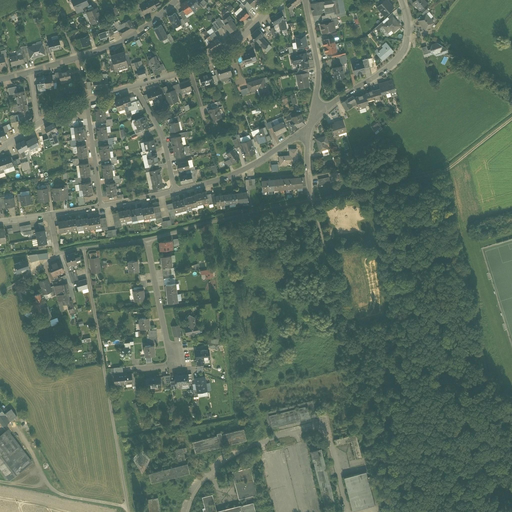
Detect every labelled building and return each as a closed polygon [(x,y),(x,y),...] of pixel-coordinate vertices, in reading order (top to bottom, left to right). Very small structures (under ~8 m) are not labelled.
[(89,5),(86,0),(72,0),(71,0),(74,6),(76,10),(75,10),(82,8),(89,5)] [(141,9),(144,14),(150,11),(150,12),(157,8),(154,2),(152,0),(151,0),(140,6),(141,9)] [(187,0),(186,2),(192,10),(193,11),(200,5),(197,2),(198,2),(198,1),(197,0),(187,0)] [(323,9),(324,9),(324,8),(332,6),(333,7),(335,14),(336,14),(344,12),(342,0),(331,0),(324,1),(319,2),(321,12),(323,12),(323,10),(323,9)] [(383,15),(383,16),(393,7),(387,0),(384,0),(380,3),(376,7),(381,12),(382,11),(385,14),(383,15)] [(415,0),(412,3),(419,11),(427,4),(423,0),(415,0)] [(248,1),(244,5),(247,9),(249,11),(253,7),(248,1)] [(186,14),(192,10),(186,2),(180,5),(183,10),(186,14)] [(311,4),(313,15),(321,13),(321,12),(319,2),(311,4)] [(337,17),(336,14),(335,14),(333,7),(332,6),(324,8),(324,9),(325,15),(321,16),(322,21),(330,19),(337,17)] [(234,13),(237,16),(243,10),(241,7),(234,13)] [(89,18),(91,23),(101,19),(97,8),(94,9),(88,11),(87,12),(87,13),(89,18)] [(179,13),(182,19),(183,20),(187,18),(185,15),(186,14),(183,10),(179,13)] [(243,10),(237,16),(242,22),(249,15),(244,11),(243,10)] [(269,17),(274,25),(278,23),(284,19),(280,11),(269,17)] [(168,17),(174,28),(175,28),(180,25),(181,24),(179,20),(175,13),(168,17)] [(418,21),(425,29),(433,23),(430,19),(426,14),(423,16),(418,21)] [(225,25),(230,32),(236,27),(231,21),(232,20),(229,16),(223,20),(226,24),(225,25)] [(382,26),(386,31),(390,28),(393,32),(400,26),(392,17),(390,19),(384,24),(382,26)] [(281,29),(282,33),(287,32),(284,19),(278,23),(279,26),(281,25),(281,29)] [(118,32),(121,37),(134,29),(130,20),(126,22),(125,22),(124,23),(126,27),(118,31),(118,32)] [(212,23),(214,25),(217,30),(221,27),(218,22),(216,20),(212,23)] [(335,29),(334,26),(333,21),(331,22),(322,24),(320,25),(322,33),(325,33),(328,32),(327,31),(335,29)] [(374,28),(377,31),(380,28),(382,26),(384,24),(382,22),(374,28)] [(120,26),(116,28),(118,31),(126,27),(124,23),(120,26)] [(154,29),(160,41),(162,40),(167,38),(168,37),(167,35),(161,25),(154,29)] [(110,28),(113,34),(118,32),(118,31),(116,28),(115,26),(111,28),(110,28)] [(382,26),(380,28),(387,37),(389,35),(386,31),(382,26)] [(256,40),(264,48),(268,44),(261,37),(264,35),(258,29),(251,35),(256,40)] [(209,36),(210,38),(217,48),(223,45),(218,38),(217,38),(214,32),(209,36)] [(296,42),(297,48),(302,47),(307,46),(305,35),(295,37),(296,42)] [(80,39),(83,46),(90,44),(88,36),(80,39)] [(210,38),(208,40),(210,43),(208,44),(212,51),(217,48),(210,38)] [(324,45),(325,47),(335,45),(334,40),(333,38),(329,39),(323,40),(324,42),(323,43),(324,45)] [(50,51),(61,48),(61,47),(59,41),(59,39),(52,41),(52,40),(48,41),(49,45),(50,51)] [(376,54),(382,61),(393,51),(385,42),(382,45),(384,47),(383,48),(376,54)] [(431,52),(433,54),(440,52),(443,54),(448,52),(447,49),(437,43),(434,44),(435,45),(431,46),(430,49),(431,52)] [(29,52),(30,58),(45,55),(42,45),(33,47),(32,46),(28,47),(27,47),(29,52)] [(336,51),(335,45),(325,47),(325,48),(324,49),(325,51),(326,51),(326,53),(336,51)] [(241,54),(244,63),(256,59),(253,50),(241,54)] [(124,52),(117,54),(121,68),(128,66),(128,65),(126,59),(124,54),(124,52)] [(302,62),(303,67),(308,66),(306,53),(297,55),(291,56),(293,64),(300,63),(302,62)] [(10,57),(12,66),(24,63),(23,58),(22,54),(17,55),(10,57)] [(115,70),(121,68),(117,54),(111,56),(111,57),(112,60),(113,63),(114,69),(115,70)] [(152,65),(154,73),(161,71),(159,65),(158,62),(157,59),(156,60),(155,56),(153,57),(150,60),(151,65),(152,65)] [(362,62),(364,69),(370,67),(368,59),(362,60),(362,62)] [(352,66),(354,74),(365,72),(364,69),(362,62),(358,63),(356,64),(356,65),(352,66)] [(217,69),(220,79),(228,76),(231,75),(228,64),(216,67),(217,69)] [(333,68),(336,79),(344,77),(341,66),(333,68)] [(138,73),(139,78),(146,76),(144,68),(143,68),(140,69),(137,70),(138,73)] [(307,73),(307,77),(309,77),(308,72),(308,69),(297,71),(298,74),(302,73),(307,73)] [(60,78),(60,82),(71,79),(69,71),(59,73),(58,73),(60,78)] [(199,76),(202,86),(213,83),(210,73),(199,76)] [(299,82),(300,88),(309,86),(307,77),(307,73),(302,73),(298,74),(296,75),(297,82),(299,82)] [(94,89),(108,88),(107,74),(101,75),(101,79),(93,79),(94,82),(94,89)] [(52,75),(44,77),(37,78),(38,84),(38,88),(45,87),(54,86),(53,82),(52,75)] [(259,88),(261,94),(268,91),(265,83),(263,78),(247,83),(248,87),(249,91),(256,89),(259,88)] [(181,88),(183,93),(192,90),(188,80),(180,83),(181,88)] [(390,91),(391,96),(397,95),(392,80),(378,84),(379,89),(381,94),(390,91)] [(150,93),(152,101),(162,97),(159,89),(150,92),(150,93)] [(167,100),(168,104),(174,102),(173,98),(176,96),(175,91),(174,90),(168,92),(165,93),(165,94),(167,100)] [(365,94),(365,95),(367,101),(373,99),(374,101),(375,104),(378,103),(381,102),(381,101),(380,98),(378,97),(377,97),(377,96),(376,93),(375,90),(371,91),(369,92),(369,93),(365,94)] [(15,93),(18,104),(26,102),(24,91),(17,92),(15,93)] [(368,103),(367,101),(365,95),(362,96),(362,95),(358,97),(355,98),(356,101),(357,104),(358,109),(359,109),(365,107),(366,107),(365,104),(368,103)] [(121,99),(124,106),(131,104),(131,103),(129,97),(128,96),(121,99)] [(345,111),(357,104),(356,101),(353,96),(341,103),(345,111)] [(118,110),(124,108),(124,106),(121,99),(115,101),(118,110)] [(138,100),(135,101),(131,103),(131,104),(133,110),(137,109),(138,110),(139,110),(143,109),(138,100)] [(29,112),(26,102),(18,104),(18,105),(19,111),(20,114),(29,112)] [(125,112),(125,113),(131,111),(133,110),(131,104),(124,106),(124,108),(125,112)] [(209,110),(212,120),(221,117),(218,107),(209,110)] [(291,121),(293,124),(303,120),(301,113),(291,117),(290,115),(285,116),(286,118),(287,122),(291,121)] [(283,124),(286,123),(284,119),(283,116),(270,122),(272,127),(282,122),(283,124)] [(138,128),(138,129),(144,127),(147,125),(144,117),(135,121),(138,128)] [(303,120),(293,124),(290,125),(292,130),(293,130),(298,128),(298,127),(305,124),(303,120)] [(334,135),(334,137),(339,136),(338,132),(345,130),(342,120),(335,122),(335,123),(335,124),(334,125),(334,124),(332,125),(331,123),(330,124),(334,135)] [(168,123),(170,132),(178,130),(178,126),(179,126),(178,122),(178,121),(173,122),(168,123)] [(272,127),(276,135),(286,130),(283,124),(282,122),(272,127)] [(380,127),(377,122),(371,127),(375,131),(380,127)] [(45,128),(49,135),(54,131),(57,130),(53,123),(45,128)] [(257,141),(258,144),(270,139),(269,135),(268,135),(266,130),(265,126),(264,127),(258,129),(260,133),(255,135),(257,141)] [(58,141),(54,131),(49,135),(51,143),(58,141)] [(249,135),(240,138),(241,143),(250,140),(249,135)] [(171,138),(173,148),(183,146),(182,145),(180,136),(178,137),(171,138)] [(316,140),(320,151),(322,151),(327,149),(325,142),(327,141),(326,136),(316,140)] [(35,137),(25,142),(28,148),(29,150),(30,151),(39,146),(35,137)] [(43,144),(44,149),(51,147),(48,138),(43,140),(43,144)] [(17,151),(21,158),(25,156),(24,154),(23,151),(28,148),(25,142),(24,140),(16,145),(19,150),(17,151)] [(146,151),(150,150),(155,149),(153,140),(144,143),(146,151)] [(242,147),(245,156),(255,153),(250,140),(241,143),(242,147)] [(183,147),(183,146),(173,148),(176,158),(185,156),(185,155),(183,147)] [(230,159),(233,163),(240,159),(233,149),(226,154),(230,159)] [(279,157),(280,165),(288,164),(288,162),(291,162),(291,163),(298,162),(296,149),(289,150),(290,157),(287,157),(287,156),(279,157)] [(147,158),(149,164),(157,162),(158,162),(156,155),(152,156),(147,157),(147,158)] [(10,156),(0,159),(3,169),(13,166),(12,160),(10,156)] [(21,164),(23,171),(26,170),(29,169),(28,161),(21,163),(21,164)] [(177,163),(179,170),(185,169),(189,168),(189,167),(188,161),(177,163)] [(149,171),(151,180),(161,178),(158,169),(154,170),(149,171)] [(181,183),(192,180),(191,174),(190,174),(187,175),(180,176),(181,183)] [(163,186),(161,178),(151,180),(153,188),(154,188),(158,188),(162,187),(163,186)] [(53,189),(55,200),(63,199),(65,196),(64,192),(64,187),(63,187),(53,189)] [(37,190),(39,203),(49,201),(47,192),(47,188),(37,190)] [(206,192),(200,193),(202,203),(208,201),(207,195),(206,192)] [(246,192),(236,193),(237,203),(247,201),(246,192)] [(194,195),(194,196),(197,204),(202,203),(200,193),(194,195)] [(236,193),(223,195),(224,204),(229,204),(236,203),(237,203),(236,193)] [(21,201),(22,205),(31,204),(29,195),(20,196),(21,201)] [(220,205),(224,204),(223,195),(216,196),(215,196),(216,204),(216,205),(220,205)] [(194,196),(189,197),(191,206),(197,205),(197,204),(194,196)] [(5,203),(6,208),(15,206),(13,198),(5,199),(4,199),(5,202),(5,201),(5,203)] [(174,212),(180,210),(178,201),(172,202),(172,203),(173,206),(174,209),(174,212)] [(159,243),(160,251),(172,249),(171,240),(165,241),(165,242),(159,243)] [(65,255),(68,267),(74,265),(77,264),(76,261),(80,260),(79,257),(75,258),(74,253),(65,255)] [(39,260),(37,254),(28,255),(31,262),(39,260)] [(161,257),(162,267),(172,266),(171,262),(171,256),(161,257)] [(92,271),(100,270),(98,259),(98,258),(97,258),(91,259),(90,259),(90,260),(92,271)] [(27,260),(14,264),(17,273),(30,269),(27,260)] [(128,261),(129,272),(138,271),(137,260),(128,261)] [(55,263),(54,263),(58,274),(64,272),(59,261),(55,263)] [(53,276),(58,274),(54,263),(53,264),(49,266),(51,272),(53,276)] [(72,283),(77,281),(78,281),(75,270),(69,272),(72,283)] [(43,292),(43,294),(50,292),(52,291),(50,287),(47,279),(39,282),(42,289),(43,292)] [(86,279),(78,281),(77,281),(79,290),(82,289),(88,288),(86,279)] [(56,295),(57,295),(68,293),(69,293),(67,284),(53,286),(56,295)] [(166,285),(167,295),(176,294),(176,289),(175,284),(170,284),(166,285)] [(134,290),(135,301),(144,300),(143,290),(134,290)] [(69,299),(68,293),(57,295),(58,301),(62,301),(68,299),(69,299)] [(35,308),(36,311),(41,309),(39,304),(43,302),(42,299),(40,294),(34,296),(36,302),(33,303),(35,308)] [(177,301),(176,294),(167,295),(168,303),(173,302),(177,301)] [(41,313),(43,319),(51,316),(48,306),(41,309),(42,313),(41,313)] [(31,310),(33,316),(41,313),(42,313),(41,309),(36,311),(35,308),(31,310)] [(26,319),(33,316),(31,310),(24,312),(26,319)] [(192,334),(193,335),(194,333),(196,333),(196,334),(202,333),(201,328),(199,328),(198,325),(195,326),(194,322),(196,320),(195,319),(188,314),(186,317),(187,317),(185,321),(186,322),(187,324),(188,327),(185,328),(187,335),(192,334)] [(140,323),(140,329),(149,328),(148,317),(139,318),(140,323)] [(57,318),(49,321),(51,327),(59,324),(57,318)] [(172,327),(174,336),(180,335),(178,325),(172,327)] [(144,346),(145,356),(151,356),(155,356),(154,345),(144,346)] [(121,351),(121,353),(120,353),(120,354),(119,354),(120,355),(120,356),(121,356),(121,357),(124,360),(129,359),(131,356),(131,352),(131,350),(129,349),(128,348),(124,348),(123,348),(121,351)] [(197,360),(197,364),(203,363),(204,363),(203,359),(209,358),(209,359),(210,359),(208,349),(196,351),(196,350),(195,350),(196,360),(197,360)] [(118,374),(118,375),(119,384),(126,383),(132,383),(131,373),(131,374),(118,375),(118,374)] [(175,380),(175,385),(176,385),(181,384),(188,384),(189,384),(188,374),(187,374),(175,376),(175,380)] [(197,389),(197,393),(206,391),(205,384),(206,383),(204,376),(195,378),(196,384),(197,389)] [(146,378),(147,388),(160,387),(159,377),(146,378)] [(265,412),(269,428),(272,427),(272,428),(311,418),(310,418),(317,416),(313,400),(265,412)] [(0,422),(3,427),(10,421),(5,414),(0,407),(0,422)] [(11,410),(5,414),(10,421),(16,417),(11,410)] [(192,441),(195,453),(246,440),(243,428),(221,434),(221,432),(216,433),(217,435),(192,441)] [(0,470),(8,480),(31,462),(7,430),(0,435),(0,470)] [(351,442),(355,459),(362,458),(356,434),(334,440),(336,445),(351,442)] [(133,457),(145,466),(151,456),(161,445),(156,440),(145,452),(139,449),(133,457)] [(148,473),(151,483),(190,473),(187,463),(186,463),(184,452),(183,448),(174,450),(178,465),(148,473)] [(310,451),(324,506),(335,503),(321,448),(310,451)] [(255,511),(251,496),(257,494),(250,467),(232,472),(239,499),(245,498),(246,503),(240,505),(216,511),(212,494),(202,497),(205,511),(255,511)] [(344,478),(352,511),(375,505),(369,480),(371,480),(370,477),(368,478),(367,472),(344,478)] [(147,500),(149,511),(160,511),(158,498),(147,500)]
